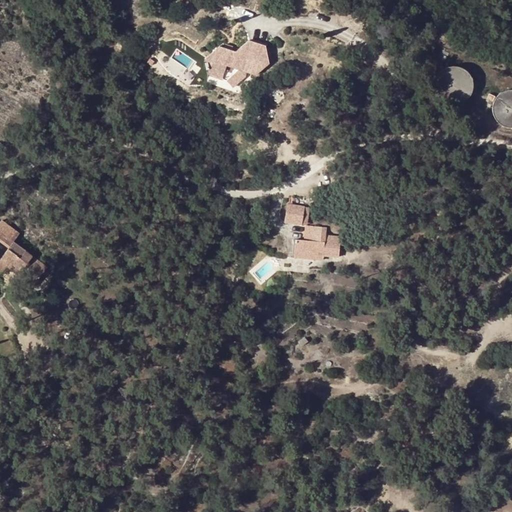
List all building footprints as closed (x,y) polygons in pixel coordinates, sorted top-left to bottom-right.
[(206,59),(209,76),(211,76),(211,75),(226,80),(238,70),(256,75),(268,64),(265,47),(249,41),(235,52),(219,47),(206,59)] [(443,68),(439,72),(431,69),(428,78),(434,80),(433,86),(435,91),(438,96),(440,99),(445,102),(447,103),(453,104),(456,103),(461,102),(464,100),(468,97),(471,92),(472,90),(472,87),(472,81),(470,76),(467,71),(465,69),(460,67),(454,65),(451,65),(449,66),(443,68)] [(503,126),(505,127),(508,127),(511,126),(511,88),(507,89),(504,90),(501,91),(498,93),(495,95),(489,93),(486,101),(491,103),(491,109),(492,112),(494,117),(496,120),(500,124),(503,126)] [(305,207),(287,204),(284,222),(302,224),(305,207)] [(324,257),(338,258),(339,237),(325,237),(325,228),(308,227),(307,241),(305,241),(295,240),(294,258),(305,259),(306,251),(324,253),(323,257),(324,257)] [(0,272),(1,273),(6,266),(33,285),(46,268),(20,248),(24,242),(17,237),(0,259),(0,272)] [(324,260),(324,257),(323,257),(324,253),(306,251),(305,259),(324,260)] [(309,345),(305,339),(299,343),(304,349),(309,345)]
